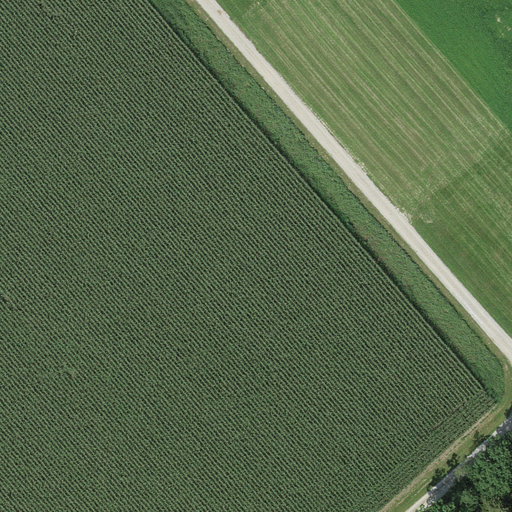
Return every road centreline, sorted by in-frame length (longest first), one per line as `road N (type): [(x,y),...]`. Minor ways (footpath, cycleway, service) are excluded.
road 1 (track): [(511,348),(208,0)]
road 2 (track): [(417,511),(511,428)]
